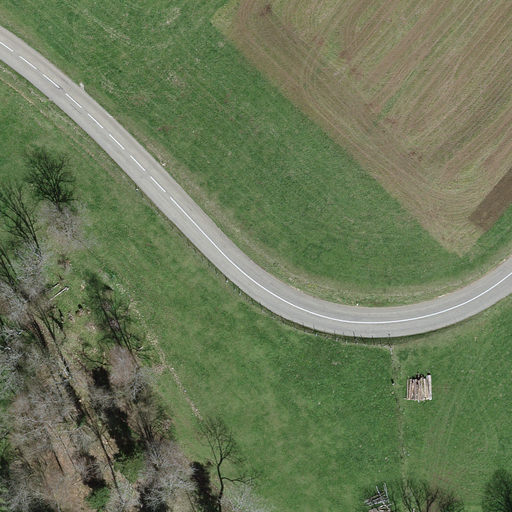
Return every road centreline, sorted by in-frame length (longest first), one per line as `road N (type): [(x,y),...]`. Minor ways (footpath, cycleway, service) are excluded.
road 1 (tertiary): [(0,40),(88,114),(235,263),(289,303),(342,317),(405,316),(461,300),(511,267)]
road 2 (track): [(0,289),(59,333),(242,511)]
road 3 (track): [(426,511),(464,358),(510,269)]
